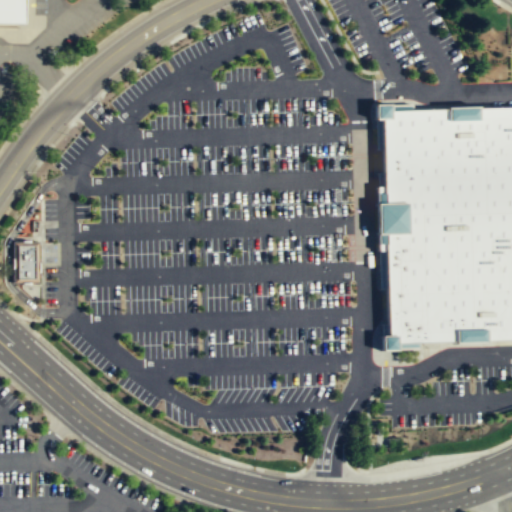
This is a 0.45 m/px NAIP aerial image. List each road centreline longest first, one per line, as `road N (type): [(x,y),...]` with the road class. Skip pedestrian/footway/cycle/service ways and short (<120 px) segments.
road 1 (secondary): [(0,337),(107,430),(235,490),(312,503),(386,501),(459,486),(511,464)]
road 2 (tertiary): [(0,183),(90,77),(208,0)]
